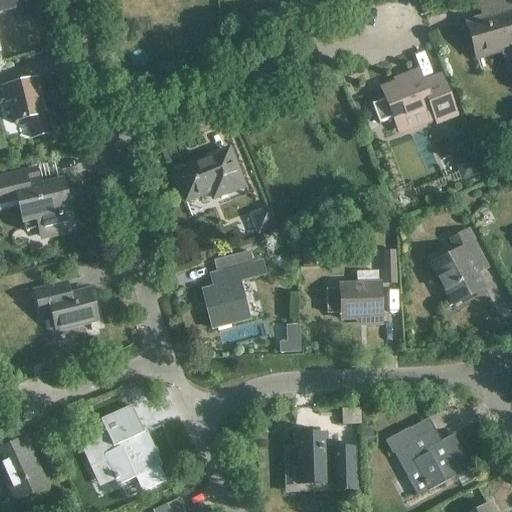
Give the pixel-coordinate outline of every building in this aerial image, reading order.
[(0,0),(0,11),(17,7),(15,0),(0,0)] [(511,0),(491,0),(478,4),(483,20),(466,24),(476,59),(511,48),(511,0)] [(385,99),(371,105),(378,123),(393,117),(394,122),(430,107),(437,124),(456,116),(439,75),(422,82),(418,73),(381,88),(385,99)] [(42,114),(40,115),(37,103),(42,102),(37,79),(3,88),(6,102),(11,101),(17,122),(26,120),(31,139),(48,135),(42,114)] [(213,198),(243,186),(228,148),(172,171),(184,201),(210,191),(213,198)] [(61,233),(74,230),(68,207),(69,204),(67,196),(65,194),(63,185),(57,183),(39,187),(35,170),(0,177),(0,201),(16,197),(24,231),(37,228),(39,234),(60,229),(61,233)] [(251,216),(257,232),(274,226),(267,209),(251,216)] [(452,307),(484,290),(472,267),(483,261),(468,232),(450,242),(456,253),(430,266),(452,307)] [(384,285),(396,285),(395,252),(383,252),(384,285)] [(238,281),(264,274),(260,262),(217,273),(220,285),(201,290),(211,330),(248,320),(238,281)] [(340,286),(340,290),(326,290),(327,314),(341,313),(341,319),(366,319),(366,325),(380,325),(379,285),(340,286)] [(55,330),(96,320),(89,291),(61,298),(58,286),(34,291),(40,315),(51,312),(55,330)] [(298,342),(279,343),(279,354),(299,353),(298,342)] [(165,482),(159,468),(161,466),(146,432),(143,433),(131,407),(100,421),(106,435),(80,447),(90,469),(95,466),(97,469),(108,464),(118,486),(135,478),(142,493),(165,482)] [(357,426),(357,409),(341,410),(341,426),(357,426)] [(418,498),(471,470),(453,436),(439,444),(433,432),(416,442),(409,430),(385,442),(392,456),(394,455),(418,498)] [(332,450),(325,451),(324,435),(295,436),(297,481),(326,480),(325,477),(333,477),(333,486),(354,486),(354,449),(332,449),(332,450)] [(0,468),(15,502),(45,488),(24,440),(0,451),(0,468)] [(181,511),(177,502),(154,511),(181,511)]
